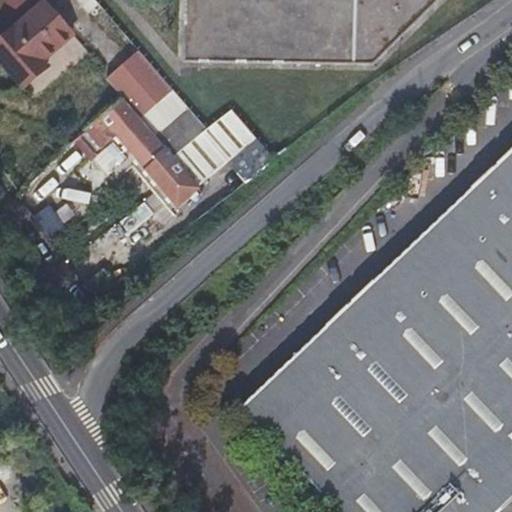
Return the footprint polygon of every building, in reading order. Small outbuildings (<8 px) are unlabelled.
[(78,0),(91,14),(102,4),(97,0),(78,0)] [(184,0),(185,64),(373,63),(436,0),(184,0)] [(0,59),(30,93),(42,82),(54,71),(49,66),(79,40),(50,8),(0,53),(0,59)] [(128,176),(140,166),(163,148),(126,103),(89,136),(103,151),(118,139),(133,157),(121,168),(128,176)] [(345,511),(494,511),(511,496),(511,144),(239,398),(345,511)] [(163,148),(140,166),(170,202),(176,209),(199,191),(163,148)] [(99,187),(103,193),(106,191),(115,185),(110,178),(99,187)] [(88,183),(64,200),(75,214),(85,206),(90,202),(98,197),(88,183)] [(119,190),(117,187),(115,185),(106,191),(110,196),(119,190)] [(98,197),(90,202),(95,208),(96,207),(102,203),(98,197)] [(112,199),(101,208),(106,214),(117,205),(112,199)] [(95,208),(90,202),(85,206),(90,212),(95,208)] [(153,228),(176,209),(170,202),(147,220),(153,228)]
